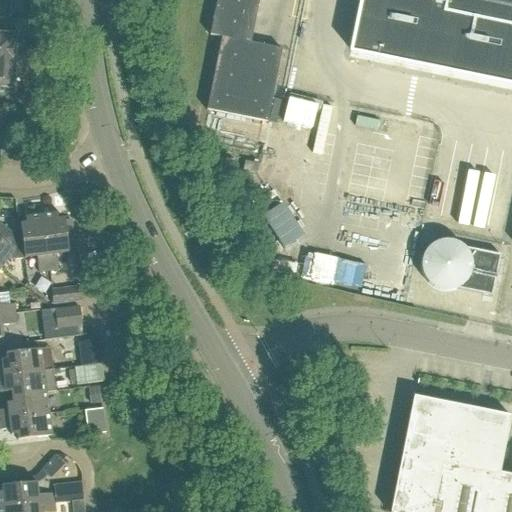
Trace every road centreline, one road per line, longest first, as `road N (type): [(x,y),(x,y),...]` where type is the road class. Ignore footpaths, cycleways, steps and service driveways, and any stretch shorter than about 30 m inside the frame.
road 1 (unclassified): [(511,356),(338,326),(290,338),(225,375)]
road 2 (unclassified): [(225,375),(112,151)]
road 3 (unclassified): [(112,151),(84,0)]
road 4 (unclassified): [(294,511),(225,375)]
road 5 (unknown): [(354,88),(327,206)]
